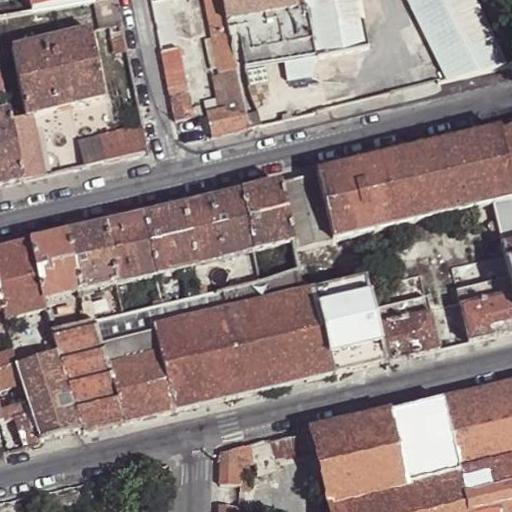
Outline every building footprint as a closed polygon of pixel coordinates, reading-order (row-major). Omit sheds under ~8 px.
[(99,3),(116,0),(31,0),(34,12),(99,3)] [(122,24),(117,0),(116,0),(99,3),(104,28),(122,24)] [(194,35),(187,12),(175,15),(170,0),(162,0),(153,3),(166,44),(194,35)] [(212,139),(248,132),(245,116),(230,40),(226,24),(221,0),(204,0),(225,105),(218,106),(218,108),(207,110),(212,139)] [(221,0),(226,24),(296,10),(293,0),(221,0)] [(293,0),(296,10),(307,8),(305,0),(293,0)] [(305,0),(307,8),(317,56),(317,58),(368,49),(358,0),(305,0)] [(509,69),(474,0),(407,0),(446,84),(509,69)] [(307,8),(296,10),(305,58),(317,56),(307,8)] [(226,24),(230,40),(238,39),(246,70),(305,58),(296,10),(226,24)] [(18,27),(17,17),(0,20),(0,58),(7,57),(1,30),(18,27)] [(12,51),(26,119),(31,118),(104,99),(91,31),(12,51)] [(128,54),(125,39),(111,42),(113,57),(128,54)] [(161,53),(175,123),(193,119),(179,49),(161,53)] [(245,116),(248,132),(260,129),(257,113),(245,116)] [(0,190),(23,185),(10,123),(8,117),(0,119),(0,190)] [(26,119),(10,123),(23,185),(45,180),(31,118),(26,119)] [(79,142),(85,171),(148,155),(142,127),(79,142)] [(511,129),(500,132),(319,176),(335,244),(492,206),(511,201),(511,129)] [(319,176),(281,185),(294,244),(297,253),(335,244),(319,176)] [(281,185),(240,195),(254,253),(294,244),(281,185)] [(254,253),(240,195),(213,201),(183,208),(196,267),(254,253)] [(501,249),(511,246),(511,201),(492,206),(495,222),(494,223),(493,223),(492,223),(491,224),(490,225),(489,226),(488,227),(488,228),(488,229),(488,230),(489,231),(489,232),(490,233),(491,233),(492,233),(493,234),(494,234),(496,234),(498,234),(501,249)] [(196,267),(183,208),(144,218),(157,276),(196,267)] [(157,276),(144,218),(104,227),(117,285),(157,276)] [(81,294),(117,285),(104,227),(68,236),(81,294)] [(44,303),(81,294),(68,236),(31,244),(44,303)] [(46,312),(44,303),(31,244),(0,251),(0,289),(5,312),(8,321),(46,312)] [(511,246),(501,249),(509,280),(456,293),(469,346),(511,335),(511,246)] [(301,273),(262,285),(259,287),(243,290),(209,298),(204,299),(173,307),(165,308),(158,310),(150,312),(153,329),(305,293),(301,273)] [(366,280),(315,292),(334,377),(385,366),(372,313),(374,313),(366,280)] [(207,287),(201,288),(204,299),(209,298),(207,287)] [(315,292),(305,293),(153,329),(173,415),(334,377),(315,292)] [(165,308),(173,307),(172,300),(163,302),(165,308)] [(427,300),(374,313),(372,313),(385,366),(440,352),(427,300)] [(158,310),(165,308),(163,302),(157,303),(158,310)] [(80,328),(92,325),(90,310),(84,312),(85,320),(79,321),(80,328)] [(173,415),(153,329),(150,312),(126,317),(92,325),(80,328),(61,334),(51,335),(55,348),(56,353),(57,353),(83,433),(84,435),(94,433),(127,425),(136,423),(161,418),(173,415)] [(55,348),(51,335),(51,331),(49,326),(49,323),(37,325),(43,350),(55,348)] [(0,370),(14,366),(17,365),(15,352),(0,356),(0,370)] [(57,353),(56,353),(17,365),(14,366),(21,387),(26,403),(40,443),(63,438),(83,433),(57,353)] [(0,393),(21,387),(14,366),(0,370),(0,425),(3,424),(0,414),(0,393)] [(511,511),(511,386),(310,433),(311,440),(314,453),(328,511),(511,511)] [(40,445),(40,443),(26,403),(0,411),(0,414),(3,424),(15,421),(22,443),(24,449),(40,445)] [(311,440),(310,433),(295,437),(296,444),(311,440)] [(295,437),(269,443),(273,459),(274,462),(314,453),(311,440),(296,444),(295,437)] [(221,454),(220,488),(240,488),(241,467),(254,464),(273,459),(269,443),(221,454)] [(273,459),(254,464),(257,477),(276,473),(274,462),(273,459)]
